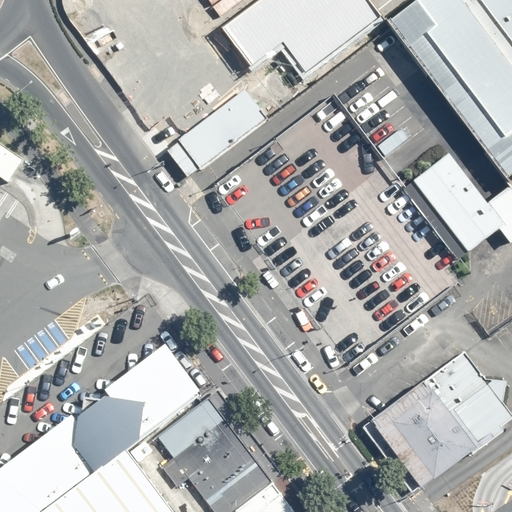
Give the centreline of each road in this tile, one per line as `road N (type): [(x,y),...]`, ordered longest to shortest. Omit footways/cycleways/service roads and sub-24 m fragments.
road 1 (secondary): [(32,0),(101,118),(394,511)]
road 2 (secondary): [(357,511),(41,97),(0,64)]
